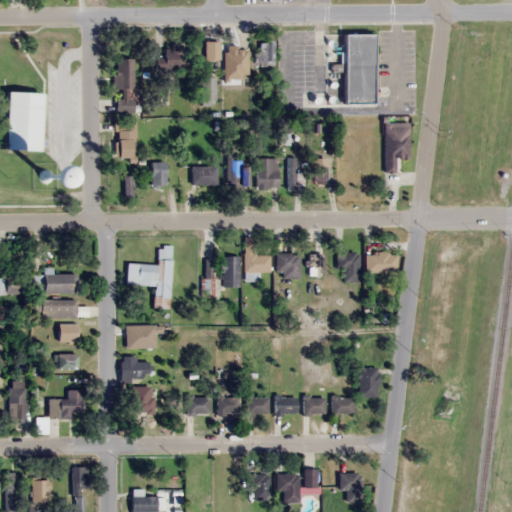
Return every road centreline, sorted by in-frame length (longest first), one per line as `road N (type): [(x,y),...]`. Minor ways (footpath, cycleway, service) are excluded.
road 1 (residential): [(381,511),(442,13),(437,0)]
road 2 (residential): [(511,13),(0,15)]
road 3 (residential): [(418,218),(0,221)]
road 4 (residential): [(0,447),(390,445)]
road 5 (residential): [(108,511),(106,221)]
road 6 (residential): [(92,221),(88,15)]
